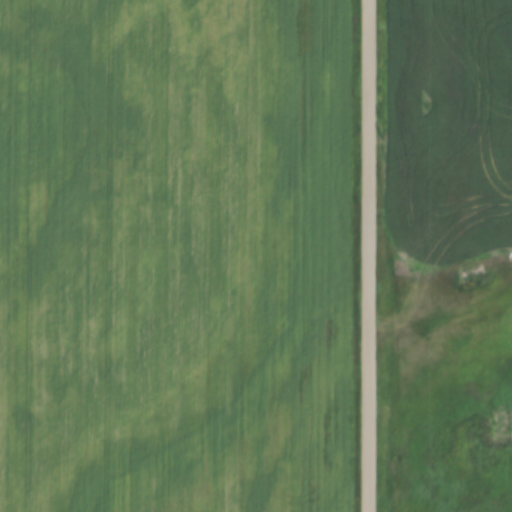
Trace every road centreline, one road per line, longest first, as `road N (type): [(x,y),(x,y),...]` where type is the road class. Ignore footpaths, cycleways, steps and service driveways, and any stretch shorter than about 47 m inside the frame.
road 1 (residential): [(366,511),(366,0)]
road 2 (track): [(366,327),(442,297),(511,282)]
